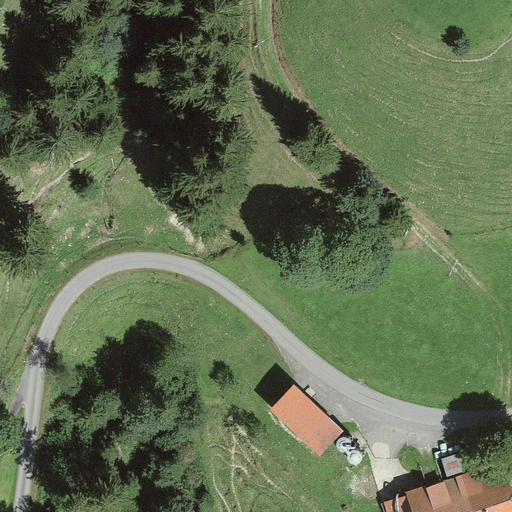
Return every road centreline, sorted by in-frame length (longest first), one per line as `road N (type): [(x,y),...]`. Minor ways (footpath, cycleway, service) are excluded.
road 1 (unclassified): [(20,511),(48,331),(72,289),(127,260),(169,262),(214,279),(332,377),(399,410),(511,417)]
road 2 (track): [(511,417),(504,344),(488,302),(293,101),(268,51),(265,0)]
